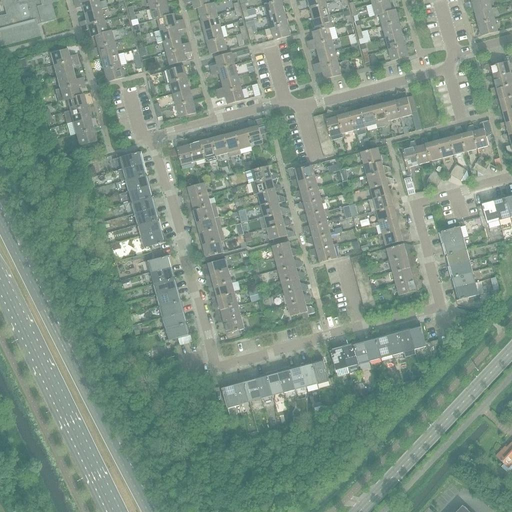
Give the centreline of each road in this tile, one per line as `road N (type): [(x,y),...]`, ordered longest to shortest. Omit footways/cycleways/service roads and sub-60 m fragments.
road 1 (residential): [(511,178),(414,202),(437,305),(215,366),(148,136),(424,75),(444,69),(453,52)]
road 2 (primary): [(151,511),(0,212)]
road 3 (primary): [(0,279),(112,511)]
road 4 (residential): [(511,373),(379,511)]
road 5 (secondary): [(389,483),(511,352)]
